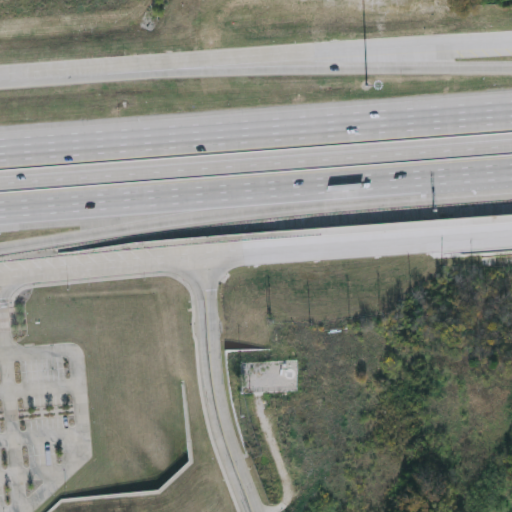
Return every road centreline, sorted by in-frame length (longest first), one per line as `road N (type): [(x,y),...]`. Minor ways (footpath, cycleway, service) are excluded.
road 1 (motorway): [(511,114),(0,153)]
road 2 (motorway): [(511,145),(0,184)]
road 3 (secondary): [(511,46),(161,66)]
road 4 (motorway): [(511,66),(161,66)]
road 5 (motorway): [(0,249),(194,219),(327,185)]
road 6 (motorway): [(0,209),(327,185)]
road 7 (secondary): [(202,262),(511,237)]
road 8 (residential): [(202,262),(220,435),(252,511)]
road 9 (secondary): [(0,279),(202,262)]
road 10 (motorway): [(327,185),(511,171)]
road 11 (secondary): [(161,66),(0,77)]
